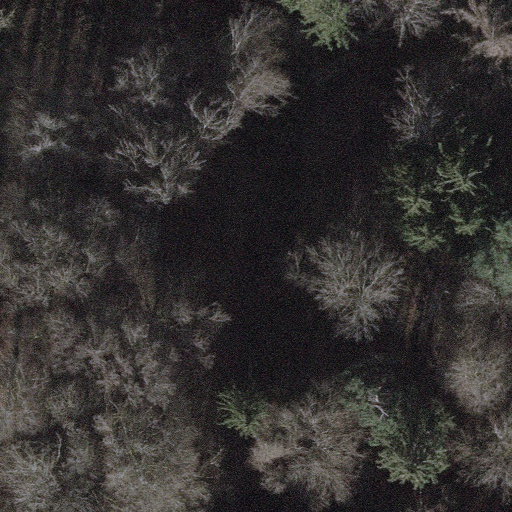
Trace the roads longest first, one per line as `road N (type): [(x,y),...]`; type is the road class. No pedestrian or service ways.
road 1 (track): [(511,445),(300,503),(225,511)]
road 2 (track): [(182,511),(96,487),(0,427)]
road 3 (track): [(365,0),(511,10)]
